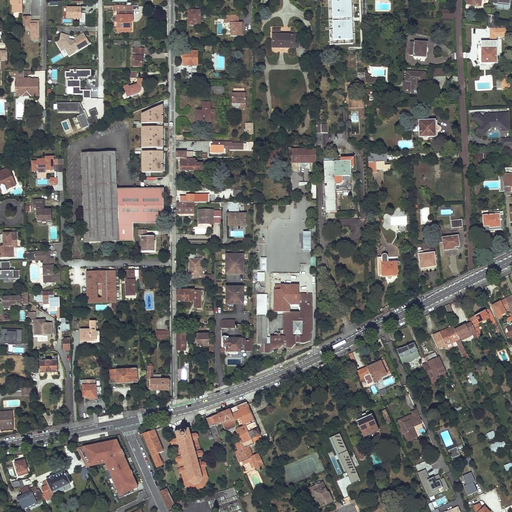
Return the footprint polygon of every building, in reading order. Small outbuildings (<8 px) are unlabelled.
[(10,0),(11,1),(15,5),(15,13),(23,13),(22,0),(10,0)] [(351,0),(331,0),(332,19),(329,19),(329,21),(333,21),(333,42),(329,42),(330,45),(353,44),(351,0)] [(81,8),(68,8),(68,18),(80,18),(80,22),(85,22),(85,14),(80,14),(81,8)] [(454,11),(442,10),(442,18),(453,19),(454,11)] [(200,25),(200,11),(188,11),(188,16),(189,16),(189,25),(200,25)] [(239,15),(227,15),(227,18),(228,18),(228,22),(231,22),(231,36),(243,36),(243,22),(239,22),(239,15)] [(496,16),(487,15),(486,23),(495,24),(496,16)] [(117,16),(117,28),(131,28),(131,22),(131,16),(117,16)] [(31,29),(31,37),(39,37),(39,21),(33,21),(33,22),(31,22),(31,17),(23,17),(23,30),(31,29)] [(273,29),(273,48),(298,48),(298,30),(291,30),(291,35),(280,35),(280,29),(273,29)] [(89,44),(83,34),(75,38),(77,41),(75,42),(74,41),(69,40),(68,40),(67,43),(60,41),(57,43),(62,51),(65,49),(67,52),(69,50),(75,52),(76,49),(79,50),(89,44)] [(62,34),(60,41),(67,43),(68,40),(69,40),(69,36),(62,34)] [(409,55),(414,55),(414,57),(421,57),(421,56),(425,56),(425,48),(427,48),(427,43),(410,42),(409,55)] [(481,42),(481,53),(482,53),(482,61),(491,61),(491,63),(497,63),(496,42),(481,42)] [(142,66),(142,57),(143,57),(144,48),(134,48),(133,53),(137,53),(137,57),(133,57),(133,66),(142,66)] [(197,65),(197,51),(183,51),(183,65),(197,65)] [(482,53),(481,53),(481,63),(491,63),(491,61),(482,61),(482,53)] [(91,76),(91,70),(76,70),(76,73),(74,73),(74,70),(70,70),(70,72),(65,72),(65,77),(74,77),(73,80),(67,80),(67,87),(73,87),(73,94),(83,94),(83,98),(91,98),(91,90),(80,90),(80,80),(79,80),(79,77),(88,77),(89,76),(91,76)] [(17,79),(17,93),(24,93),(24,71),(16,71),(16,77),(17,79)] [(24,71),(24,93),(25,93),(25,91),(30,91),(30,94),(35,94),(35,95),(39,95),(39,88),(37,88),(37,84),(39,84),(39,79),(31,79),(29,81),(26,82),(26,79),(24,78),(24,71)] [(406,82),(404,82),(404,92),(421,93),(422,79),(425,80),(425,73),(406,72),(406,82)] [(360,80),(361,87),(366,87),(366,86),(365,78),(365,73),(357,74),(358,80),(360,80)] [(370,83),(376,83),(378,79),(370,78),(369,75),(365,73),(365,78),(368,78),(370,80),(370,83)] [(143,90),(142,88),(143,79),(137,79),(137,84),(129,86),(129,85),(123,86),(127,98),(133,96),(134,99),(138,97),(138,95),(139,94),(140,94),(141,93),(141,92),(142,91),(143,90)] [(246,93),(232,93),(232,104),(241,104),(241,108),(246,108),(246,93)] [(364,108),(363,99),(363,94),(348,94),(348,108),(364,108)] [(81,102),(57,103),(57,112),(79,112),(81,115),(77,116),(82,129),(90,126),(98,122),(96,116),(98,115),(96,109),(89,111),(92,117),(87,119),(81,102)] [(157,123),(163,123),(163,102),(144,113),(144,123),(157,123)] [(196,111),(196,121),(210,121),(210,120),(210,110),(210,103),(203,103),(203,109),(203,111),(196,111)] [(364,108),(348,108),(349,111),(359,110),(359,119),(362,119),(362,112),(364,112),(364,108)] [(508,113),(490,113),(490,116),(488,116),(486,114),(483,117),(479,113),(478,115),(476,114),(472,117),(475,119),(476,118),(487,128),(491,124),(502,124),(502,130),(508,130),(508,113)] [(476,118),(475,119),(481,125),(477,130),(483,135),(492,126),(502,126),(502,124),(491,124),(487,128),(476,118)] [(418,126),(418,132),(419,132),(420,137),(436,136),(436,130),(434,130),(434,126),(435,126),(435,121),(435,120),(419,121),(419,126),(418,126)] [(44,122),(36,122),(36,134),(44,134),(44,122)] [(253,135),(253,123),(245,123),(245,134),(253,135)] [(324,150),(323,133),(327,133),(327,125),(316,125),(316,143),(316,148),(316,150),(324,150)] [(145,127),(145,148),(157,148),(163,148),(163,127),(157,127),(145,127)] [(511,138),(502,139),(502,146),(511,145),(511,138)] [(232,144),(232,142),(213,142),(213,146),(211,146),(211,152),(223,152),(223,148),(226,148),(226,149),(243,149),(243,144),(232,144)] [(271,150),(271,149),(265,150),(265,152),(268,173),(274,172),(274,171),(272,157),(275,156),(281,155),(280,149),(271,150)] [(483,150),(484,158),(491,158),(491,157),(495,157),(495,149),(483,150)] [(292,150),(292,171),(296,171),(296,168),(296,163),(311,163),(311,168),(311,171),(313,171),(313,176),(316,176),(316,150),(292,150)] [(387,161),(386,154),(375,154),(374,151),(368,152),(369,162),(384,161),(387,161)] [(115,152),(81,154),(83,199),(134,198),(134,189),(117,189),(115,152)] [(145,152),(145,173),(164,173),(163,152),(157,152),(145,152)] [(38,162),(32,162),(33,172),(38,172),(38,169),(46,169),(46,171),(55,171),(54,165),(57,165),(63,165),(63,160),(54,160),(54,157),(46,158),(46,160),(38,160),(38,162)] [(326,202),(326,213),(336,212),(335,192),(352,191),(351,167),(354,167),(354,157),(340,158),(340,161),(334,162),(334,159),(325,159),(324,162),(325,183),(327,183),(327,186),(325,186),(325,197),(324,197),(324,202),(326,202)] [(180,158),(180,170),(186,170),(189,170),(195,170),(202,170),(202,168),(202,165),(202,164),(197,164),(196,162),(195,162),(195,159),(193,159),(180,158)] [(369,162),(369,173),(377,172),(377,170),(383,169),(383,171),(390,171),(390,165),(384,165),(384,161),(369,162)] [(511,167),(503,168),(503,175),(504,191),(504,196),(510,196),(510,191),(511,191),(511,167)] [(6,171),(0,173),(0,190),(2,189),(2,191),(4,193),(8,191),(7,189),(6,188),(15,184),(11,174),(8,176),(6,171)] [(164,223),(164,189),(134,189),(134,198),(83,199),(85,242),(133,241),(133,224),(164,223)] [(45,200),(34,201),(34,212),(37,212),(37,222),(42,222),(47,222),(47,221),(52,221),(52,210),(48,210),(45,210),(45,208),(45,200)] [(177,202),(176,214),(194,214),(195,202),(180,202),(177,202)] [(229,202),(229,222),(239,224),(245,225),(245,214),(239,214),(239,202),(229,202)] [(213,210),(198,210),(198,223),(221,223),(221,211),(213,211),(213,210)] [(483,216),(484,231),(501,229),(500,227),(504,227),(503,212),(494,212),(494,215),(488,215),(488,214),(483,214),(483,216)] [(462,220),(451,221),(452,228),(462,227),(462,220)] [(12,234),(3,234),(4,247),(0,247),(0,250),(0,258),(5,258),(5,253),(11,249),(11,246),(12,246),(12,248),(14,248),(18,248),(17,232),(13,232),(13,234),(12,234)] [(454,249),(454,247),(458,247),(459,247),(459,246),(459,245),(458,236),(447,237),(446,235),(440,236),(440,238),(438,238),(439,243),(443,242),(444,250),(454,249)] [(141,236),(142,252),(154,251),(154,236),(141,236)] [(5,253),(5,258),(14,258),(14,248),(12,248),(12,246),(11,246),(11,249),(5,253)] [(35,252),(36,260),(43,260),(44,283),(61,282),(60,272),(54,272),(53,258),(51,258),(50,251),(35,252)] [(423,254),(419,255),(420,268),(427,268),(427,266),(436,264),(434,253),(423,254)] [(244,254),(226,254),(226,261),(232,261),(232,264),(226,264),(226,271),(244,271),(244,254)] [(378,257),(378,276),(397,275),(397,274),(398,272),(398,270),(397,269),(397,262),(388,263),(388,257),(388,256),(387,255),(386,254),(385,254),(383,254),(382,255),(382,256),(382,257),(378,257)] [(189,276),(202,276),(202,259),(194,259),(194,255),(189,255),(189,276)] [(1,274),(0,274),(0,278),(19,278),(19,270),(10,270),(10,262),(1,262),(1,274)] [(135,295),(134,270),(125,271),(126,281),(128,281),(128,284),(126,284),(127,296),(135,295)] [(86,272),(87,304),(116,303),(115,271),(86,272)] [(244,284),(226,284),(226,291),(232,291),(232,294),(226,294),(226,301),(244,301),(244,284)] [(200,308),(200,290),(184,290),(184,301),(195,301),(195,308),(200,308)] [(34,295),(34,299),(37,299),(37,301),(42,301),(42,303),(57,303),(56,297),(54,297),(54,291),(42,291),(42,295),(34,295)] [(273,294),(273,306),(299,307),(299,294),(273,294)] [(312,294),(299,294),(299,307),(303,307),(303,310),(312,310),(312,305),(308,305),(308,298),(312,298),(312,294)] [(257,295),(257,306),(267,306),(267,295),(257,295)] [(21,297),(5,297),(3,297),(2,298),(2,299),(2,300),(3,300),(5,300),(5,303),(4,303),(4,309),(10,309),(10,306),(17,306),(17,303),(18,302),(21,302),(21,297)] [(59,297),(56,297),(57,303),(49,303),(50,307),(59,306),(59,297)] [(508,308),(506,299),(492,306),(498,319),(503,317),(500,312),(508,308)] [(445,306),(448,314),(453,312),(449,304),(445,306)] [(267,306),(257,306),(257,316),(267,316),(267,306)] [(257,317),(257,344),(264,344),(267,344),(264,344),(264,353),(270,354),(273,351),(273,349),(280,349),(283,346),(283,344),(283,342),(287,342),(287,344),(287,349),(292,349),(296,345),(295,343),(300,343),(300,344),(304,344),(310,342),(310,333),(312,333),(312,324),(311,324),(311,319),(312,319),(312,310),(303,310),(303,307),(299,307),(299,312),(286,312),(286,321),(284,321),(284,330),(282,330),(282,336),(271,336),(271,338),(271,339),(271,342),(267,342),(267,339),(267,317),(257,317)] [(469,319),(471,323),(476,333),(478,339),(482,337),(478,328),(480,327),(478,324),(489,318),(493,327),(497,326),(489,308),(469,319)] [(36,318),(29,318),(29,325),(34,325),(34,332),(43,331),(43,334),(52,334),(52,323),(44,323),(44,320),(36,320),(36,318)] [(65,318),(61,318),(61,331),(69,330),(69,324),(65,324),(65,318)] [(235,329),(235,320),(234,320),(224,320),(223,321),(222,321),(222,322),(221,323),(221,329),(235,329)] [(81,330),(81,341),(96,341),(96,331),(96,322),(90,322),(90,330),(81,330)] [(455,330),(460,341),(473,335),(474,338),(477,336),(476,333),(471,323),(455,330)] [(458,345),(464,360),(469,358),(468,355),(467,355),(460,341),(455,330),(453,327),(433,335),(439,349),(446,346),(448,349),(458,345)] [(0,345),(6,346),(6,343),(9,343),(9,344),(14,344),(21,344),(22,330),(2,330),(2,334),(4,334),(4,336),(0,336),(0,345)] [(185,332),(177,332),(177,351),(185,351),(185,332)] [(197,334),(197,346),(198,346),(199,348),(202,348),(203,346),(209,346),(209,342),(211,342),(211,337),(209,337),(209,334),(197,334)] [(241,341),(241,339),(228,339),(228,337),(222,337),(222,344),(224,344),(224,347),(224,348),(225,348),(227,348),(227,352),(230,352),(238,352),(241,352),(241,351),(245,351),(245,352),(253,351),(253,339),(249,339),(249,341),(241,341)] [(417,351),(414,344),(397,352),(403,364),(406,363),(409,363),(413,361),(415,359),(419,357),(417,351)] [(349,355),(354,366),(357,364),(352,353),(349,355)] [(445,372),(439,358),(436,359),(434,353),(426,357),(428,363),(431,370),(436,367),(440,374),(445,372)] [(40,357),(40,373),(58,372),(57,356),(53,356),(53,361),(43,361),(43,356),(40,357)] [(428,363),(426,358),(424,358),(426,364),(423,365),(431,384),(436,382),(434,377),(431,370),(428,363)] [(384,361),(381,362),(387,375),(390,374),(384,361)] [(367,367),(374,383),(379,380),(378,379),(387,375),(380,362),(367,367)] [(491,377),(494,375),(489,363),(486,365),(491,377)] [(148,366),(148,387),(150,387),(150,391),(156,391),(156,393),(160,393),(160,391),(170,391),(170,379),(160,379),(153,380),(153,375),(153,372),(152,372),(152,365),(149,365),(149,366),(148,366)] [(357,372),(360,379),(360,380),(361,383),(366,381),(368,385),(374,383),(367,367),(357,372)] [(440,374),(436,367),(431,370),(434,377),(440,374)] [(137,383),(137,369),(110,370),(111,383),(117,383),(137,383)] [(472,371),(468,373),(473,385),(477,383),(472,371)] [(95,380),(80,380),(80,384),(87,384),(87,385),(83,385),(83,397),(88,397),(88,398),(96,398),(96,394),(96,387),(96,385),(95,385),(95,380)] [(31,386),(22,386),(22,395),(31,395),(31,386)] [(230,410),(233,418),(238,429),(235,430),(243,448),(249,446),(254,444),(252,439),(260,435),(255,422),(246,403),(230,410)] [(391,422),(386,409),(382,411),(382,413),(386,423),(388,424),(391,422)] [(218,414),(222,423),(231,419),(235,430),(238,429),(233,418),(230,410),(218,414)] [(401,428),(404,434),(406,439),(415,435),(412,427),(411,425),(421,421),(416,410),(412,412),(413,414),(398,421),(401,428)] [(0,429),(14,429),(12,412),(0,412),(0,429)] [(206,419),(209,427),(215,425),(222,423),(218,414),(206,419)] [(356,421),(364,438),(379,431),(372,414),(356,421)] [(209,427),(214,439),(216,439),(219,437),(220,437),(215,425),(209,427)] [(199,437),(198,434),(195,433),(190,435),(189,429),(188,428),(188,429),(185,430),(185,428),(184,429),(184,430),(180,431),(179,430),(178,430),(178,431),(176,432),(175,431),(175,432),(177,439),(172,440),(171,442),(171,445),(173,446),(177,457),(175,459),(176,462),(178,463),(180,468),(178,470),(179,473),(181,474),(184,485),(196,490),(203,488),(208,479),(205,468),(206,466),(206,463),(203,462),(201,462),(200,459),(197,460),(197,458),(202,456),(203,454),(202,452),(200,450),(197,439),(199,437)] [(163,452),(154,430),(143,434),(157,467),(162,465),(158,454),(163,452)] [(253,456),(249,446),(243,448),(235,430),(227,434),(227,435),(239,463),(243,461),(251,458),(251,457),(253,456)] [(338,434),(329,438),(350,483),(359,479),(338,434)] [(506,447),(502,439),(491,445),(495,453),(506,447)] [(92,469),(107,465),(120,499),(141,491),(120,440),(84,449),(92,469)] [(359,459),(367,456),(362,444),(354,447),(359,459)] [(255,466),(257,469),(264,466),(258,454),(253,456),(251,457),(251,458),(255,466)] [(250,462),(252,468),(255,466),(251,458),(243,461),(244,464),(250,462)] [(15,463),(19,477),(29,474),(25,463),(22,464),(21,461),(15,463)] [(425,470),(418,473),(429,497),(438,493),(437,490),(442,488),(444,492),(449,489),(444,478),(441,480),(439,475),(430,479),(425,470)] [(50,478),(46,480),(49,485),(42,488),(47,501),(55,497),(53,492),(70,484),(64,471),(54,476),(53,475),(49,477),(50,478)] [(473,482),(475,481),(472,472),(463,476),(467,485),(464,486),(468,495),(478,491),(473,482)] [(317,497),(318,501),(317,504),(319,508),(325,505),(326,504),(328,504),(332,502),(329,496),(329,497),(328,495),(329,495),(329,494),(329,493),(329,492),(328,492),(327,492),(325,488),(323,487),(321,483),(309,488),(311,493),(312,493),(314,496),(317,497)] [(19,488),(23,495),(30,491),(29,490),(27,486),(19,488)] [(23,495),(17,498),(20,503),(29,499),(34,496),(33,496),(32,493),(38,491),(36,487),(29,490),(30,491),(23,495)] [(174,503),(167,489),(163,491),(161,492),(169,509),(182,503),(181,500),(174,503)] [(29,499),(30,502),(42,496),(40,492),(33,496),(34,496),(29,499)] [(480,503),(473,506),(476,511),(490,511),(485,506),(482,508),(480,503)]
